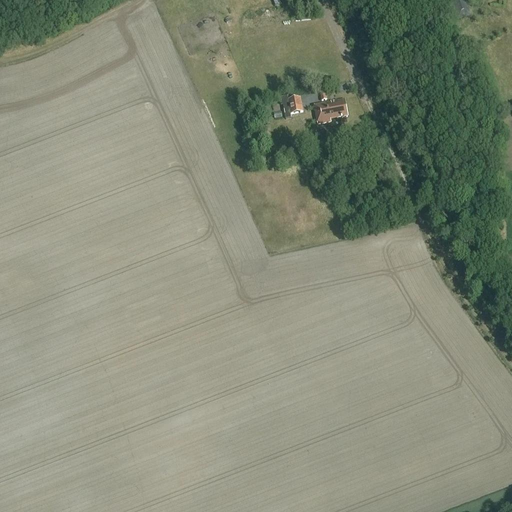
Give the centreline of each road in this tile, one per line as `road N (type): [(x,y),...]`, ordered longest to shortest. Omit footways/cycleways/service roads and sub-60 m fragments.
road 1 (track): [(362,91),(441,263),(511,363)]
road 2 (track): [(132,0),(0,61)]
